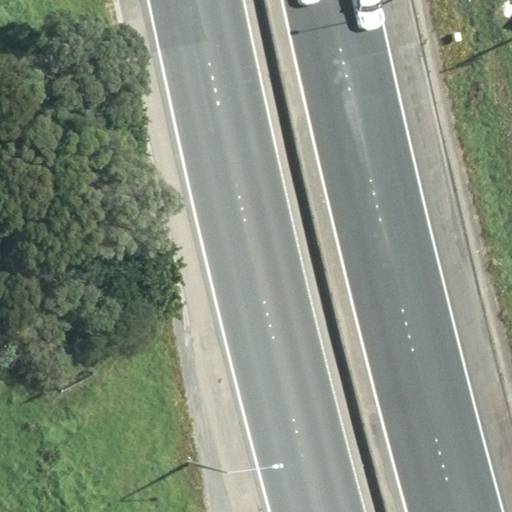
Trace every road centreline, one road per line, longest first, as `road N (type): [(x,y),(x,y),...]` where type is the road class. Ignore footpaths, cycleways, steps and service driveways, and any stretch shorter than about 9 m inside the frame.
road 1 (motorway): [(336,0),(376,179),(478,511)]
road 2 (motorway): [(326,511),(233,200),(190,0)]
